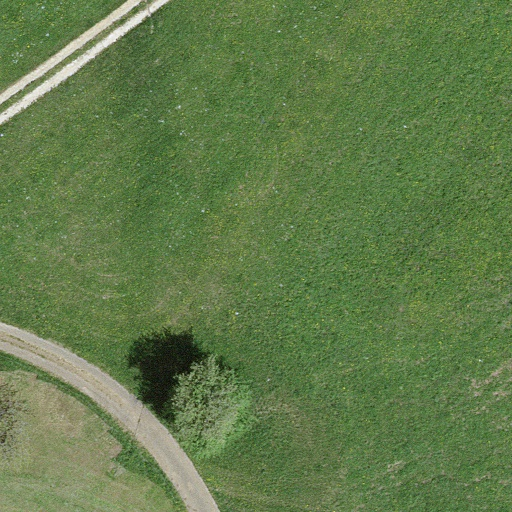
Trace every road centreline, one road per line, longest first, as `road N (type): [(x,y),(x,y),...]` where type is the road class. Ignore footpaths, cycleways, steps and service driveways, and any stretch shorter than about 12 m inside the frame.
road 1 (track): [(0,338),(59,362),(133,419),(200,511)]
road 2 (track): [(149,0),(0,108)]
